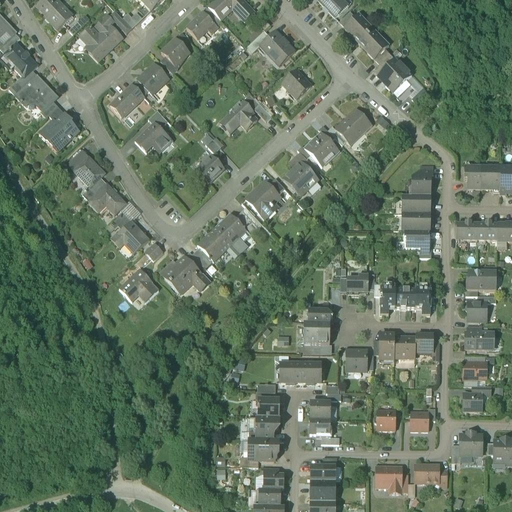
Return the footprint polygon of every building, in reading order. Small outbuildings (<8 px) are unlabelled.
[(70,17),(53,0),(44,0),(36,8),(46,19),(45,20),(57,33),(65,25),(63,23),(70,17)] [(164,0),(142,0),(153,11),(164,0)] [(238,0),(218,0),(207,10),(216,19),(220,23),(232,12),(244,25),(254,16),(238,0)] [(341,0),(318,0),(317,2),(334,21),(335,20),(340,15),(349,7),(341,0)] [(207,10),(203,15),(211,24),(216,19),(207,10)] [(354,20),(349,14),(338,25),(343,30),(354,20)] [(128,16),(122,22),(131,32),(142,21),(137,15),(131,20),(128,16)] [(203,15),(186,31),(197,42),(207,33),(211,37),(218,31),(211,24),(203,15)] [(373,32),(358,16),(354,20),(343,30),(350,38),(351,37),(359,45),(373,32)] [(85,17),(77,25),(81,30),(89,22),(85,17)] [(0,41),(11,31),(0,18),(0,41)] [(98,38),(90,30),(80,40),(88,48),(85,51),(98,64),(121,41),(109,28),(113,24),(107,18),(95,29),(101,35),(98,38)] [(216,19),(211,24),(218,31),(222,26),(216,19)] [(122,22),(116,27),(122,33),(126,37),(131,32),(122,22)] [(269,29),(265,24),(258,31),(263,35),(264,34),(269,29)] [(77,25),(68,33),(73,38),(81,30),(77,25)] [(246,41),(251,46),(263,35),(258,31),(258,30),(246,41)] [(389,48),(373,32),(359,45),(367,53),(366,55),(373,62),(385,52),(389,48)] [(269,39),(264,34),(263,35),(251,46),(246,51),(251,57),(259,49),(269,39)] [(189,43),(181,35),(177,39),(185,47),(189,43)] [(279,38),(273,44),(269,39),(259,49),(264,54),(266,52),(281,68),(295,54),(279,38)] [(11,39),(0,50),(0,52),(4,57),(15,46),(16,45),(11,39)] [(175,41),(160,55),(168,64),(173,68),(188,54),(175,41)] [(22,54),(20,53),(21,51),(15,46),(4,57),(0,60),(0,64),(6,71),(10,67),(23,81),(24,82),(32,74),(37,69),(26,56),(24,57),(22,54)] [(385,52),(374,62),(379,67),(390,57),(385,52)] [(379,67),(373,73),(377,77),(378,77),(394,61),(390,57),(379,67)] [(394,61),(378,77),(387,87),(385,89),(392,96),(405,84),(411,78),(394,61)] [(168,64),(163,68),(172,78),(178,73),(173,68),(168,64)] [(153,67),(137,83),(148,95),(151,98),(168,82),(153,67)] [(296,73),(281,86),(297,102),(311,89),(296,73)] [(32,74),(24,82),(23,81),(16,88),(15,86),(9,93),(14,99),(15,98),(36,78),(32,74)] [(57,101),(36,78),(15,98),(23,106),(29,102),(30,103),(31,102),(42,114),(43,114),(53,105),(57,101)] [(429,96),(411,78),(405,84),(417,96),(411,102),(417,109),(429,96)] [(137,83),(132,88),(143,99),(148,95),(137,83)] [(143,99),(132,88),(127,93),(138,104),(143,99)] [(127,93),(110,109),(121,121),(138,104),(127,93)] [(53,105),(43,114),(42,114),(40,116),(45,121),(48,118),(57,110),(53,105)] [(242,105),(231,115),(230,115),(228,117),(229,117),(219,127),(229,138),(240,128),(246,134),(256,124),(251,117),(253,115),(247,108),(246,110),(242,105)] [(275,106),(271,110),(279,119),(283,116),(275,106)] [(271,120),(259,107),(253,113),(265,125),(271,120)] [(57,110),(48,118),(52,123),(53,122),(55,125),(64,117),(57,110)] [(349,120),(335,133),(346,145),(348,147),(362,133),(364,135),(371,128),(355,112),(348,119),(349,120)] [(157,114),(147,123),(152,127),(154,125),(161,118),(157,114)] [(68,121),(64,117),(55,125),(53,122),(52,123),(39,135),(48,145),(52,141),(62,151),(79,135),(67,122),(68,121)] [(161,118),(154,125),(160,131),(167,124),(161,118)] [(152,127),(134,144),(146,156),(155,147),(162,155),(173,145),(160,131),(154,125),(152,127)] [(327,134),(322,128),(318,133),(320,136),(321,135),(327,142),(331,138),(327,134)] [(335,133),(332,130),(327,134),(331,138),(342,149),(346,145),(335,133)] [(327,142),(321,135),(320,136),(304,151),(304,152),(310,159),(321,170),(339,154),(327,142)] [(200,143),(205,148),(212,142),(207,137),(200,143)] [(216,140),(213,143),(220,151),(223,148),(216,140)] [(213,143),(212,142),(205,148),(214,157),(220,151),(213,143)] [(310,159),(304,152),(304,151),(301,149),(297,153),(300,156),(306,163),(310,159)] [(68,169),(74,175),(88,161),(83,155),(68,169)] [(306,163),(300,156),(295,161),(299,166),(300,165),(304,169),(308,165),(306,163)] [(224,171),(211,158),(196,173),(208,187),(224,171)] [(104,177),(88,161),(74,175),(89,190),(89,191),(100,181),(104,177)] [(299,166),(295,161),(288,167),(293,172),(299,166)] [(304,169),(300,165),(299,166),(293,172),(283,182),(297,197),(303,191),(306,194),(317,183),(304,169)] [(481,170),(464,170),(464,183),(468,183),(467,192),(480,192),(481,170)] [(499,172),(491,172),(491,171),(481,170),(480,192),(492,192),(492,196),(499,196),(500,196),(500,171),(499,171),(499,172)] [(511,171),(506,171),(506,174),(501,174),(501,171),(500,171),(500,196),(499,196),(499,198),(505,198),(505,196),(511,196),(511,171)] [(89,191),(89,190),(81,198),(88,205),(106,187),(100,181),(89,191)] [(430,181),(413,181),(412,182),(412,189),(409,192),(408,199),(429,199),(430,182),(430,181)] [(275,182),(268,188),(277,198),(284,192),(275,182)] [(264,185),(246,202),(265,223),(275,214),(272,211),(272,210),(270,209),(279,200),(277,198),(268,188),(264,185)] [(106,187),(88,205),(100,219),(108,212),(114,218),(120,213),(126,207),(106,187)] [(429,199),(408,199),(402,199),(402,217),(429,217),(429,199)] [(126,207),(120,213),(122,216),(126,220),(135,212),(129,205),(126,207)] [(245,211),(234,222),(246,235),(250,239),(262,228),(245,211)] [(135,212),(126,220),(130,225),(131,225),(140,217),(135,212)] [(122,216),(110,227),(114,232),(118,229),(126,220),(122,216)] [(230,217),(215,231),(240,257),(246,251),(237,243),(246,235),(234,222),(230,217)] [(429,217),(402,217),(402,235),(404,235),(427,235),(429,235),(429,217)] [(126,220),(118,229),(122,233),(130,225),(126,220)] [(131,225),(130,225),(122,233),(111,243),(118,252),(125,246),(135,256),(148,243),(131,225)] [(471,226),(465,226),(465,227),(456,227),(456,244),(476,244),(476,227),(471,227),(471,226)] [(491,227),(491,226),(485,226),(485,227),(476,227),(476,244),(496,245),(497,228),(491,227)] [(511,226),(505,226),(505,228),(497,228),(496,245),(511,244),(511,227),(511,228),(511,226)] [(215,231),(197,248),(199,251),(210,262),(213,265),(226,254),(234,262),(240,257),(215,231)] [(427,235),(404,235),(404,243),(405,244),(405,251),(420,251),(420,255),(419,255),(419,261),(431,261),(431,250),(429,249),(429,244),(429,243),(427,243),(427,235)] [(162,255),(154,246),(145,255),(153,264),(162,255)] [(210,262),(199,251),(192,258),(201,268),(202,269),(210,262)] [(192,258),(189,256),(184,260),(196,272),(201,268),(192,258)] [(184,260),(172,272),(169,269),(160,277),(180,298),(192,286),(200,294),(209,286),(196,272),(184,260)] [(152,286),(139,273),(119,293),(128,302),(137,293),(147,304),(158,294),(151,287),(152,286)] [(480,275),(467,275),(467,283),(466,282),(465,293),(477,293),(495,293),(496,284),(493,284),(494,276),(494,275),(480,275)] [(368,277),(358,277),(358,281),(346,281),(346,295),(359,296),(359,293),(368,293),(368,277)] [(380,291),(380,299),(379,318),(388,318),(388,311),(394,312),(395,293),(395,291),(380,291)] [(430,291),(415,291),(415,293),(415,312),(421,312),(421,318),(430,318),(430,300),(430,291)] [(415,293),(395,293),(394,312),(415,312),(415,293)] [(477,306),(467,305),(467,307),(465,309),(465,312),(467,314),(467,323),(486,323),(486,306),(477,306)] [(322,306),(322,314),(308,313),(307,326),(329,326),(330,326),(330,321),(332,321),(328,314),(328,306),(322,306)] [(307,326),(303,326),(303,348),(312,348),(329,348),(329,326),(307,326)] [(481,336),(467,336),(467,343),(465,343),(465,352),(486,352),(486,346),(493,347),(493,336),(481,336)] [(394,340),(388,340),(387,337),(382,337),(380,341),(380,343),(380,352),(379,358),(379,365),(380,365),(380,363),(393,363),(393,366),(394,366),(394,342),(394,340)] [(433,338),(415,338),(415,342),(415,357),(417,357),(432,357),(433,356),(433,348),(433,346),(433,338)] [(415,342),(394,342),(394,361),(415,361),(415,357),(415,342)] [(329,358),(329,348),(312,348),(312,357),(329,358)] [(366,354),(346,354),(346,375),(355,375),(357,373),(366,373),(366,358),(366,354)] [(486,365),(463,365),(463,383),(477,383),(486,383),(486,378),(488,376),(488,373),(486,371),(486,365)] [(301,367),(279,367),(277,369),(276,373),(279,375),(280,375),(280,385),(286,385),(286,387),(295,387),(295,385),(301,386),(301,367)] [(321,367),(301,367),(301,386),(306,386),(306,387),(314,387),(314,386),(320,386),(320,375),(321,375),(323,373),(323,369),(321,367)] [(275,387),(257,387),(257,395),(273,396),(275,396),(275,387)] [(339,389),(326,388),(326,396),(327,396),(339,397),(339,389)] [(477,389),(472,389),(472,397),(481,397),(481,398),(490,398),(490,389),(477,389)] [(257,395),(255,395),(255,403),(258,403),(272,403),(273,396),(257,395)] [(472,397),(463,397),(463,414),(481,414),(481,406),(486,406),(490,398),(481,398),(481,397),(472,397)] [(272,403),(258,403),(258,412),(257,412),(257,414),(258,414),(258,421),(277,421),(277,413),(278,413),(279,403),(272,403)] [(330,409),(322,409),(322,406),(313,405),(310,408),(310,423),(329,424),(330,409)] [(395,413),(377,413),(377,420),(374,422),(374,426),(376,427),(376,434),(395,434),(395,413)] [(428,416),(410,416),(410,434),(428,434),(428,424),(428,416)] [(258,421),(256,421),(256,435),(249,435),(249,443),(265,443),(265,437),(272,437),(278,431),(278,421),(277,421),(258,421)] [(329,424),(310,423),(309,438),(316,438),(316,440),(331,441),(331,431),(329,431),(329,424)] [(471,437),(471,436),(467,436),(466,437),(466,438),(460,438),(459,449),(459,459),(460,459),(481,459),(482,438),(471,438),(471,437)] [(500,444),(494,443),(494,446),(493,458),(493,464),(503,464),(506,467),(511,467),(511,443),(510,444),(510,442),(500,441),(500,444)] [(265,443),(249,443),(248,461),(248,465),(258,464),(274,465),(276,463),(276,460),(278,458),(278,453),(275,450),(275,445),(278,445),(278,444),(265,443)] [(459,449),(451,448),(451,466),(460,466),(460,459),(459,459),(459,449)] [(224,481),(224,459),(215,459),(214,481),(224,481)] [(258,464),(248,465),(248,461),(240,461),(240,471),(258,471),(258,464)] [(337,461),(322,461),(322,469),(335,470),(337,470),(337,461)] [(322,469),(311,469),(310,484),(334,485),(335,470),(322,469)] [(437,470),(416,469),(416,486),(439,486),(439,489),(445,489),(445,475),(437,475),(437,470)] [(401,471),(376,470),(376,481),(378,481),(378,488),(375,488),(375,491),(377,491),(377,489),(389,489),(389,497),(401,497),(401,496),(401,478),(401,471)] [(279,478),(264,477),(264,478),(264,493),(263,493),(279,494),(282,494),(282,488),(283,488),(283,483),(282,483),(282,478),(279,478)] [(334,485),(310,484),(310,505),(334,506),(334,505),(331,505),(331,492),(334,492),(334,485)] [(279,499),(279,494),(263,493),(264,493),(256,493),(256,509),(282,510),(282,499),(279,499)]
